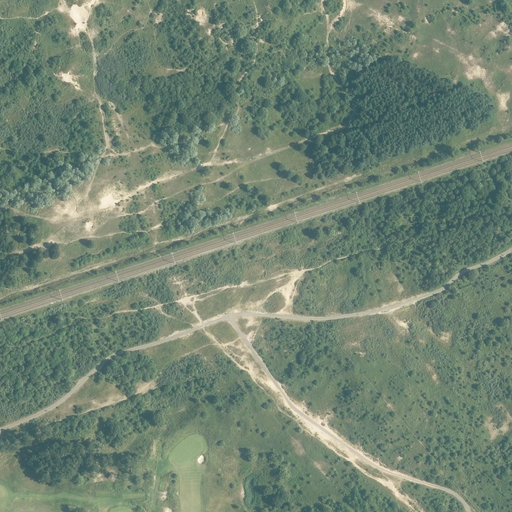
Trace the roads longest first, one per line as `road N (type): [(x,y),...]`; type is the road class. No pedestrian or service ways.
road 1 (unknown): [(0,349),(25,347),(75,318),(154,309),(411,241),(443,216),(511,200)]
road 2 (unknown): [(188,299),(202,327),(274,390),(300,426),(422,511)]
